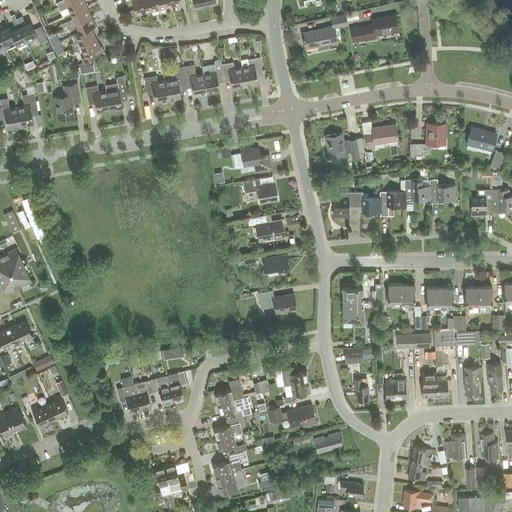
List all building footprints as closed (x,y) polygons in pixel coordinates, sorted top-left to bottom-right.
[(86,6),(83,0),(73,0),(58,7),(60,11),(68,8),(70,13),(86,6)] [(143,14),(139,0),(131,0),(135,16),(143,14)] [(139,0),(143,14),(151,12),(147,0),(139,0)] [(147,0),(151,12),(158,10),(155,0),(147,0)] [(155,0),(158,10),(166,8),(163,0),(155,0)] [(174,6),(171,0),(163,0),(166,8),(174,6)] [(192,0),(195,10),(206,7),(204,0),(192,0)] [(73,19),(65,23),(60,25),(62,29),(67,27),(91,16),(86,6),(70,13),(73,19)] [(47,23),(43,14),(39,16),(43,25),(47,23)] [(338,43),(334,29),(348,26),(345,14),(331,17),(333,26),(302,33),(306,50),(338,43)] [(353,42),(367,40),(376,38),(375,35),(399,31),(396,15),(372,20),(373,25),(351,29),(353,42)] [(96,26),(91,16),(67,27),(69,31),(77,27),(79,32),(79,33),(91,28),(96,26)] [(22,17),(16,19),(27,43),(37,39),(30,23),(25,25),(22,17)] [(27,43),(16,19),(12,21),(16,29),(10,32),(15,43),(14,44),(17,48),(27,43)] [(0,26),(0,36),(5,48),(14,44),(15,43),(10,32),(8,27),(2,30),(0,26)] [(34,29),(40,43),(47,39),(41,26),(34,29)] [(79,32),(74,35),(71,36),(74,42),(70,44),(71,48),(95,38),(91,28),(79,33),(79,32)] [(48,36),(52,45),(60,41),(55,32),(48,36)] [(73,53),(81,49),(85,57),(81,59),(84,64),(96,58),(93,51),(100,48),(95,38),(71,48),(73,53)] [(64,52),(60,41),(52,45),(57,55),(64,52)] [(176,47),(165,49),(167,57),(177,56),(176,47)] [(122,48),(120,55),(126,57),(128,51),(122,48)] [(249,66),(241,67),(245,87),(257,85),(255,72),(262,71),(260,57),(248,59),(249,66)] [(223,77),(221,64),(220,59),(215,60),(214,63),(214,65),(202,67),(203,74),(206,94),(219,92),(217,78),(223,77)] [(245,87),(241,67),(234,68),(233,62),(221,64),(223,77),(230,76),(232,89),(245,87)] [(79,67),(80,74),(94,71),(93,64),(79,67)] [(194,96),(206,94),(203,74),(196,75),(194,65),(182,67),(185,84),(192,83),(194,96)] [(172,79),(164,81),(168,101),(181,98),(178,85),(185,84),(182,67),(170,69),(172,79)] [(66,73),(67,79),(78,77),(77,71),(66,73)] [(126,94),(124,81),(123,76),(118,77),(116,79),(117,82),(105,84),(106,91),(109,111),(122,109),(120,95),(126,94)] [(156,103),(168,101),(164,81),(157,82),(156,76),(144,78),(146,91),(153,90),(156,103)] [(71,103),(80,101),(77,83),(63,86),(65,95),(54,97),(57,115),(56,115),(57,120),(69,118),(69,117),(74,116),(71,103)] [(97,113),(109,111),(106,91),(98,92),(97,86),(85,88),(87,101),(94,100),(97,113)] [(24,106),(17,107),(20,127),(33,125),(30,112),(37,111),(34,93),(22,95),(24,106)] [(9,108),(7,98),(0,99),(0,121),(6,121),(8,129),(20,127),(17,107),(9,108)] [(426,130),(426,144),(410,144),(410,155),(421,156),(421,149),(431,149),(431,144),(444,145),(445,123),(431,123),(430,130),(426,130)] [(375,143),(399,140),(397,124),(373,127),(374,133),(366,134),(368,148),(376,147),(375,143)] [(492,149),(496,134),(480,130),(480,129),(471,126),(467,142),(492,149)] [(328,159),(347,155),(347,153),(351,152),(352,160),(359,159),(355,139),(343,141),(342,134),(324,137),(328,159)] [(229,147),(222,149),(223,156),(231,155),(229,147)] [(255,171),(271,168),(269,154),(260,155),(259,147),(240,150),(241,153),(233,154),(235,168),(244,167),(243,164),(253,163),(255,171)] [(496,150),(490,165),(501,170),(507,155),(496,150)] [(501,174),(492,175),(492,185),(502,185),(501,174)] [(118,212),(142,208),(155,300),(174,297),(171,274),(193,271),(195,286),(212,283),(202,214),(183,217),(184,225),(161,229),(153,177),(134,180),(136,196),(114,199),(113,191),(96,194),(101,226),(119,223),(118,212)] [(260,203),(277,200),(274,183),(261,186),(259,178),(242,181),(244,193),(257,191),(260,203)] [(400,192),(379,192),(379,216),(386,216),(386,206),(403,206),(403,209),(404,209),(404,179),(400,179),(400,192)] [(429,203),(429,180),(429,186),(421,186),(421,179),(404,179),(404,209),(411,209),(411,200),(429,200),(429,203)] [(437,180),(429,180),(429,203),(437,203),(437,199),(455,199),(455,185),(437,185),(437,180)] [(484,213),(492,213),(492,189),(483,189),(483,197),(469,197),(469,215),(484,214),(484,213)] [(511,195),(509,195),(509,189),(492,189),(492,213),(499,213),(499,210),(511,209),(511,195)] [(361,193),(354,193),(354,207),(362,207),(362,213),(378,213),(378,216),(379,216),(379,192),(378,192),(378,198),(361,198),(361,193)] [(354,193),(347,193),(340,193),(340,198),(334,198),(334,216),(348,216),(348,207),(354,207),(354,193)] [(3,215),(12,233),(21,229),(13,210),(3,215)] [(259,241),(284,237),(281,219),(266,222),(265,215),(247,218),(249,225),(256,224),(259,241)] [(6,239),(0,241),(0,247),(0,248),(8,245),(6,239)] [(0,281),(6,294),(31,282),(16,248),(0,255),(0,281)] [(286,266),(289,266),(287,255),(263,259),(265,270),(267,270),(268,277),(278,275),(278,273),(282,272),(283,274),(288,273),(286,266)] [(254,256),(238,259),(239,264),(245,263),(246,266),(256,265),(254,256)] [(87,341),(116,337),(107,278),(78,283),(87,341)] [(395,300),(401,300),(401,284),(388,284),(388,304),(395,304),(395,300)] [(407,304),(409,304),(409,311),(414,311),(414,284),(401,284),(401,300),(407,300),(407,304)] [(440,304),(439,287),(426,287),(426,307),(433,307),(433,304),(440,304)] [(453,287),(439,287),(440,304),(446,304),(446,307),(453,307),(453,287)] [(472,303),(478,303),(478,287),(465,287),(465,307),(472,307),(472,303)] [(478,287),(478,303),(485,303),(485,307),(492,307),(491,287),(478,287)] [(342,288),(342,301),(363,301),(362,288),(342,288)] [(275,313),(296,309),(294,294),(274,297),(273,291),(258,293),(261,309),(274,306),(275,313)] [(363,301),(342,301),(342,314),(356,314),(356,320),(363,320),(363,301)] [(381,316),(382,323),(370,323),(370,329),(382,329),(388,328),(388,316),(381,316)] [(15,325),(23,340),(27,339),(28,341),(33,338),(25,321),(15,325)] [(6,329),(13,345),(14,347),(20,345),(18,342),(23,340),(15,325),(6,329)] [(9,347),(13,345),(6,329),(0,332),(0,341),(5,352),(10,349),(9,347)] [(456,330),(456,344),(480,343),(480,329),(456,330)] [(454,332),(434,333),(435,346),(455,345),(454,332)] [(413,334),(414,348),(431,347),(430,333),(413,334)] [(414,348),(413,334),(392,335),(393,347),(397,347),(397,349),(414,348)] [(480,344),(481,358),(490,357),(489,343),(480,344)] [(183,346),(174,348),(175,349),(176,357),(184,356),(183,348),(183,346)] [(456,360),(455,347),(446,348),(447,360),(456,360)] [(502,351),(502,360),(506,360),(506,363),(511,362),(511,347),(505,347),(505,350),(502,351)] [(373,348),(361,349),(362,360),(374,359),(373,348)] [(361,350),(345,351),(345,363),(361,362),(361,350)] [(154,354),(144,356),(146,364),(146,360),(154,358),(154,354)] [(1,358),(6,369),(12,366),(7,355),(1,358)] [(42,359),(33,363),(37,372),(45,368),(42,359)] [(502,389),(501,374),(501,362),(487,363),(489,385),(490,385),(490,390),(502,389)] [(100,363),(97,370),(102,373),(105,366),(100,363)] [(31,366),(25,369),(28,375),(34,372),(31,366)] [(306,371),(297,372),(296,367),(281,369),(284,386),(291,385),(308,382),(306,371)] [(464,368),(464,369),(465,390),(466,390),(466,395),(478,394),(477,379),(480,379),(479,367),(464,368)] [(183,371),(167,375),(173,402),(184,399),(181,385),(186,383),(183,371)] [(17,373),(9,377),(12,383),(20,379),(17,373)] [(436,377),(435,373),(421,373),(421,381),(422,397),(438,397),(436,377)] [(167,375),(150,380),(153,392),(159,391),(163,404),(173,402),(167,375)] [(35,377),(28,380),(32,387),(38,384),(35,377)] [(442,377),(436,377),(438,397),(447,396),(447,380),(442,380),(442,377)] [(228,381),(230,387),(240,384),(239,378),(228,381)] [(356,401),(368,400),(367,385),(362,386),(361,378),(354,379),(355,396),(356,396),(356,401)] [(7,379),(0,381),(0,388),(9,384),(7,379)] [(267,379),(260,381),(263,392),(270,390),(268,384),(267,379)] [(394,380),(395,399),(406,398),(405,379),(394,380)] [(56,383),(62,396),(68,393),(62,380),(56,383)] [(150,380),(144,381),(133,384),(140,410),(151,407),(148,394),(153,392),(150,380)] [(385,399),(395,399),(394,380),(389,380),(389,383),(384,383),(385,399)] [(260,381),(253,383),(256,394),(263,392),(260,381)] [(310,393),(308,382),(291,385),(293,396),(283,397),(284,404),(297,401),(296,395),(310,393)] [(140,410),(133,384),(117,388),(120,401),(126,399),(129,413),(140,410)] [(230,387),(231,389),(214,393),(217,404),(234,400),(244,397),(240,385),(230,387)] [(55,400),(51,402),(58,418),(68,413),(60,396),(54,398),(55,400)] [(238,417),(248,414),(251,413),(247,396),(244,397),(234,400),(217,404),(220,415),(234,412),(235,417),(238,417)] [(42,407),(49,422),(58,418),(51,402),(47,404),(46,402),(41,405),(42,407)] [(304,426),(316,423),(312,405),(281,413),(279,407),(266,410),(269,422),(288,417),(291,427),(303,424),(304,426)] [(6,412),(14,428),(17,427),(19,431),(27,427),(17,406),(6,412)] [(49,422),(42,407),(38,409),(37,406),(31,409),(40,427),(49,422)] [(11,430),(14,428),(6,412),(0,414),(0,426),(5,437),(12,434),(11,430)] [(213,429),(216,440),(233,436),(242,433),(239,422),(238,417),(235,417),(226,420),(227,426),(213,429)] [(332,448),(342,445),(338,432),(328,435),(328,436),(323,438),(323,437),(314,439),(317,453),(332,449),(332,448)] [(498,456),(497,442),(494,442),(494,435),(493,435),(492,432),(480,432),(481,452),(487,451),(487,456),(498,456)] [(296,437),(298,444),(310,441),(308,434),(296,437)] [(453,458),(467,457),(465,437),(464,437),(464,434),(452,435),(452,441),(446,442),(447,456),(453,456),(453,458)] [(236,446),(233,436),(216,440),(219,451),(233,447),(234,453),(237,452),(243,451),(247,450),(245,444),(236,446)] [(430,456),(431,448),(415,445),(412,460),(425,463),(426,455),(430,456)] [(444,450),(438,451),(441,463),(447,462),(444,450)] [(212,465),(215,476),(241,469),(241,468),(239,458),(245,457),(243,451),(237,452),(234,453),(225,455),(226,461),(212,465)] [(426,479),(427,472),(423,471),(425,463),(412,460),(409,476),(426,479)] [(164,467),(171,493),(181,490),(182,491),(188,489),(183,471),(177,473),(175,464),(164,467)] [(153,470),(156,479),(149,480),(154,498),(161,496),(171,493),(164,467),(153,470)] [(465,468),(467,488),(477,487),(475,467),(465,468)] [(487,467),(477,468),(478,488),(488,487),(487,467)] [(215,476),(218,487),(220,492),(246,485),(243,475),(246,474),(244,468),(241,468),(241,469),(215,476)] [(511,472),(502,473),(503,485),(511,485),(511,472)] [(326,483),(325,491),(333,491),(334,484),(333,484),(334,478),(324,477),(324,483),(326,483)] [(269,480),(258,482),(261,490),(271,488),(269,480)] [(195,481),(188,483),(191,495),(198,493),(195,481)] [(362,496),(363,484),(359,484),(359,483),(341,481),(340,488),(348,489),(347,495),(362,496)] [(433,501),(433,493),(420,491),(420,490),(405,488),(403,505),(416,507),(417,499),(433,501)] [(266,494),(267,504),(290,499),(288,490),(266,494)] [(483,511),(507,511),(506,498),(511,497),(511,491),(505,492),(505,495),(477,496),(477,494),(475,494),(475,496),(458,497),(459,511),(483,511)] [(318,499),(317,507),(333,508),(334,500),(318,499)] [(448,506),(433,505),(432,511),(451,511),(452,500),(448,500),(448,506)]
